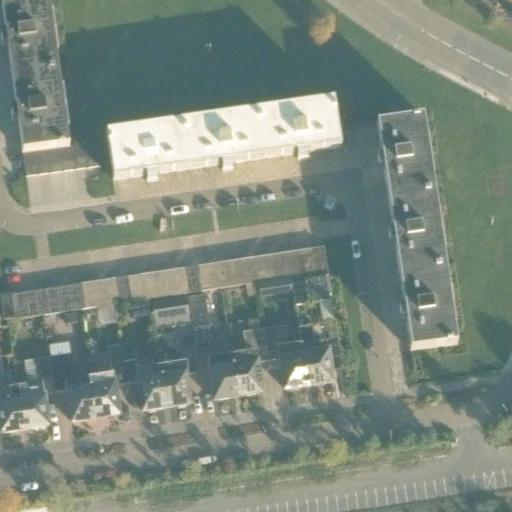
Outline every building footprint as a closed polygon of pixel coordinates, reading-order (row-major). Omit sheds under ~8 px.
[(12,79),(58,72),(48,0),(22,0),(1,3),(6,35),(0,36),(2,48),(7,47),(12,79)] [(58,72),(12,79),(16,110),(11,111),(13,123),(18,123),(22,156),(35,154),(47,153),(59,151),(69,150),(69,149),(58,72)] [(257,114),(264,161),(295,156),(296,161),(308,159),(308,154),(340,149),(333,103),(257,114)] [(232,165),(264,161),(257,114),(182,124),(189,172),(220,167),(221,172),(233,170),(232,165)] [(387,202),(434,195),(423,119),(376,126),(381,159),(376,159),(377,171),(383,171),(387,202)] [(157,176),(189,172),(182,124),(105,135),(112,183),(145,178),(146,183),(158,181),(157,176)] [(87,171),(99,170),(96,145),(84,147),(87,171)] [(75,173),(87,171),(84,147),(72,149),(75,173)] [(62,175),(75,173),(72,149),(69,149),(69,150),(59,151),(62,175)] [(50,176),(62,175),(59,151),(47,153),(50,176)] [(38,178),(50,176),(47,153),(35,154),(38,178)] [(26,180),(38,178),(35,154),(22,156),(26,180)] [(398,277),(445,271),(434,195),(387,202),(392,234),(387,234),(389,246),(394,246),(398,277)] [(316,281),(327,279),(323,250),(311,252),(316,281)] [(304,283),(316,281),(311,252),(300,253),(304,283)] [(293,284),(304,283),(300,253),(288,255),(292,280),(293,284)] [(281,282),(292,280),(288,255),(277,257),(281,282)] [(269,284),(281,282),(277,257),(266,259),(269,284)] [(258,286),(269,284),(266,259),(254,261),(258,286)] [(246,287),(258,286),(254,261),(242,262),(246,287)] [(234,289),(246,287),(242,262),(231,264),(234,289)] [(223,291),(234,289),(231,264),(220,266),(223,291)] [(212,292),(223,291),(220,266),(208,268),(212,292)] [(200,294),(212,292),(208,268),(196,269),(200,294)] [(188,296),(200,294),(196,269),(185,271),(188,296)] [(177,298),(188,296),(185,271),(173,273),(177,298)] [(445,271),(398,277),(403,309),(398,310),(400,322),(405,321),(410,354),(456,347),(445,271)] [(166,299),(177,298),(173,273),(162,275),(166,299)] [(154,301),(166,299),(162,275),(150,276),(154,301)] [(143,303),(154,301),(150,276),(139,278),(143,303)] [(131,305),(143,303),(139,278),(127,280),(131,305)] [(294,309),(330,304),(331,304),(327,279),(316,281),(304,283),(293,284),(290,285),(294,309)] [(120,306),(131,305),(127,280),(116,281),(120,306)] [(108,308),(120,306),(116,281),(104,283),(108,308)] [(96,310),(108,308),(104,283),(92,285),(96,310)] [(259,300),(273,298),(271,284),(257,286),(259,300)] [(84,312),(96,310),(92,285),(81,287),(84,312)] [(73,313),(84,312),(81,287),(69,288),(73,313)] [(61,315),(73,313),(69,288),(57,290),(61,315)] [(50,317),(61,315),(57,290),(46,292),(50,317)] [(38,318),(50,317),(46,292),(35,294),(38,318)] [(27,320),(38,318),(35,294),(23,295),(27,320)] [(15,322),(27,320),(23,295),(11,297),(15,321),(15,322)] [(15,321),(11,297),(11,296),(0,297),(0,299),(3,323),(15,321)] [(189,319),(186,299),(152,304),(155,324),(189,319)] [(77,316),(65,318),(66,327),(78,325),(77,316)] [(259,321),(247,323),(249,335),(261,333),(259,321)] [(193,327),(197,352),(213,350),(209,324),(193,327)] [(302,348),(308,389),(332,386),(326,344),(314,346),(311,329),(298,331),(301,348),(302,348)] [(302,348),(301,348),(287,350),(284,330),(263,333),(268,365),(280,363),(285,393),(308,389),(302,348)] [(256,366),(268,365),(263,333),(261,333),(249,335),(243,336),(246,356),(231,359),(237,400),(261,397),(256,366)] [(126,386),(123,365),(120,348),(107,350),(111,376),(89,380),(95,422),(119,418),(114,387),(126,386)] [(95,422),(89,380),(74,382),(70,357),(49,360),(54,395),(66,393),(71,425),(95,422)] [(214,404),(237,400),(231,359),(207,362),(214,404)] [(43,397),(54,395),(49,360),(33,363),(37,387),(17,390),(24,433),(48,429),(43,397)] [(123,365),(126,386),(137,384),(142,414),(166,411),(160,369),(136,373),(135,363),(123,365)] [(166,411),(190,407),(183,365),(160,369),(166,411)] [(0,434),(0,436),(24,433),(17,390),(0,392),(0,434)]
